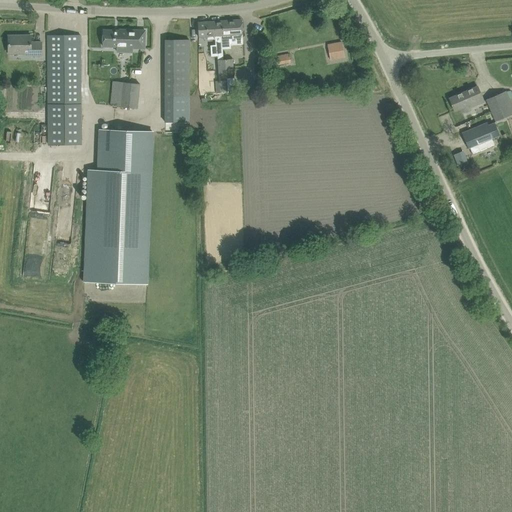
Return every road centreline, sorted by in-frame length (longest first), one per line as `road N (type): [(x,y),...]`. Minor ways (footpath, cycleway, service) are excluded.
road 1 (unclassified): [(511,324),(384,60)]
road 2 (unclassified): [(0,5),(231,11),(275,0)]
road 3 (unknown): [(73,9),(80,107),(99,117),(125,116),(154,101),(153,12)]
road 4 (unclassified): [(384,60),(511,46)]
